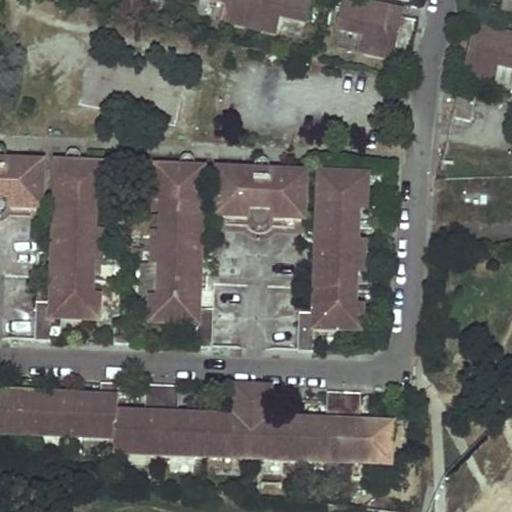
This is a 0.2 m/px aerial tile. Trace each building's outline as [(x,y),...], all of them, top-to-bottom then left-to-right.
[(206,0),(228,5),(224,22),(273,33),(277,16),(304,22),(308,0),(206,0)] [(384,9),(347,0),(340,30),(366,37),(362,54),(391,60),(399,22),(381,18),(384,9)] [(381,18),(399,22),(401,13),(384,9),(381,18)] [(492,44),(494,34),(476,31),(474,39),(492,44)] [(492,44),(474,39),(466,78),(495,85),(498,68),(511,70),(511,38),(494,34),(492,44)] [(477,97),(460,93),(454,118),(471,123),(477,97)] [(0,163),(0,172),(14,173),(13,177),(23,177),(23,164),(0,163)] [(42,209),(44,165),(23,164),(23,177),(13,177),(14,173),(0,172),(0,200),(12,201),(12,206),(12,209),(42,209)] [(80,175),(81,167),(57,166),(57,173),(80,175)] [(103,168),(81,167),(80,175),(57,173),(56,194),(63,194),(63,204),(56,204),(55,232),(58,232),(57,265),(54,265),(53,293),(57,293),(57,297),(53,297),(52,304),(35,303),(34,333),(41,334),(51,335),(51,319),(68,320),(69,318),(78,318),(78,320),(98,321),(99,296),(93,296),(94,260),(100,260),(101,236),(95,235),(96,200),(102,200),(103,168)] [(202,199),(203,181),(180,179),(180,171),(158,171),(157,201),(163,201),(161,237),(155,237),(154,262),(161,262),(159,298),(153,298),(152,323),(169,324),(169,321),(180,321),(181,324),(198,325),(197,350),(213,351),(214,311),(199,311),(199,302),(195,302),(195,297),(199,297),(200,269),(197,268),(198,236),(201,236),(202,209),(196,208),(196,199),(202,199)] [(180,179),(203,181),(203,172),(180,171),(180,179)] [(301,222),(303,178),(282,177),(281,189),(273,188),(273,185),(244,183),(243,186),(236,186),(237,174),(218,173),(215,217),(245,218),(245,216),(246,211),(272,213),(272,217),(272,220),(301,222)] [(243,186),(244,183),(273,185),(273,188),(281,189),(282,177),(237,174),(236,186),(243,186)] [(298,355),(312,356),(313,329),(352,330),(359,323),(360,303),(353,303),(355,267),(361,267),(362,240),(356,239),(357,206),(364,206),(364,188),(358,180),(318,179),(318,196),(327,196),(326,209),(318,209),(317,242),(319,242),(318,274),(315,274),(314,300),(319,300),(318,308),(314,308),(313,314),(298,314),(298,355)] [(327,196),(318,196),(318,209),(326,209),(327,196)] [(0,200),(0,213),(1,213),(3,211),(4,209),(5,205),(12,206),(12,201),(0,200)] [(246,211),(245,216),(250,216),(250,219),(251,220),(252,222),(253,223),(255,223),(258,224),(260,224),(263,223),(264,222),(265,220),(265,217),(272,217),(272,213),(246,211)] [(134,348),(135,329),(116,329),(115,347),(134,348)] [(51,344),(51,335),(41,334),(40,343),(51,344)] [(0,431),(15,433),(16,435),(29,436),(35,383),(14,382),(13,397),(13,406),(0,406),(0,396),(0,431)] [(358,428),(359,397),(328,396),(326,427),(326,436),(314,435),(314,426),(278,425),(278,434),(266,433),(267,424),(268,393),(236,392),(235,423),(235,431),(223,431),(223,422),(188,420),(187,430),(176,429),(176,420),(177,389),(147,387),(145,418),(144,428),(133,427),(133,418),(116,417),(117,387),(103,386),(101,400),(100,400),(99,410),(87,409),(88,400),(55,399),(55,408),(43,408),(44,398),(44,384),(35,383),(29,436),(36,436),(36,433),(60,434),(60,436),(81,437),(81,434),(105,435),(104,437),(114,438),(113,455),(129,456),(130,453),(141,454),(141,456),(173,457),(174,455),(186,456),(186,459),(219,460),(219,457),(231,458),(232,461),(265,462),(265,459),(277,460),(278,463),(310,464),(310,462),(323,462),(323,465),(357,466),(357,463),(369,464),(369,467),(379,468),(387,460),(389,430),(370,429),(369,437),(358,436),(358,428)] [(13,406),(13,397),(0,396),(0,406),(13,406)] [(55,408),(55,399),(44,398),(43,408),(55,408)] [(99,410),(100,400),(88,400),(87,409),(99,410)] [(133,427),(144,428),(145,418),(133,418),(133,427)] [(187,430),(188,420),(176,420),(176,429),(187,430)] [(235,431),(235,423),(223,422),(223,431),(235,431)] [(278,434),(278,425),(267,424),(266,433),(278,434)] [(326,436),(326,427),(314,426),(314,435),(326,436)] [(369,437),(370,429),(358,428),(358,436),(369,437)]
